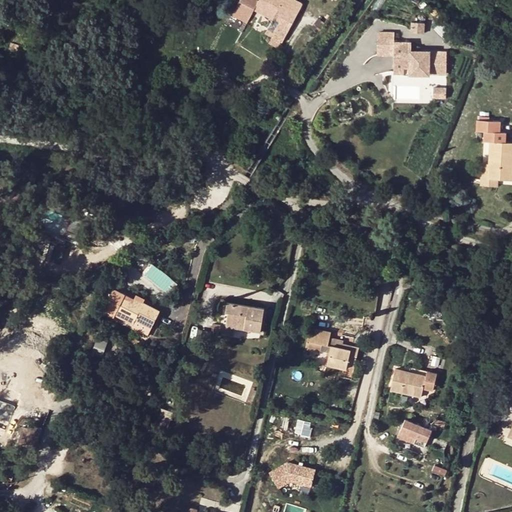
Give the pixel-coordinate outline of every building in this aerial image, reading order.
[(276,17),(269,32),(285,41),(305,2),(300,0),(241,0),(235,13),(251,21),(258,8),(260,3),(279,13),(276,17)] [(216,2),(208,3),(210,22),(218,20),(216,2)] [(276,17),(279,13),(260,3),(258,8),(276,17)] [(424,23),(412,22),(411,32),(424,32),(424,23)] [(394,32),(378,32),(377,54),(394,55),(394,72),(404,72),(428,73),(446,73),(447,51),(411,51),(411,42),(394,42),(394,32)] [(18,53),(20,47),(13,44),(10,50),(18,53)] [(446,88),(433,87),(433,97),(446,98),(446,88)] [(478,132),(485,132),(485,142),(490,142),(490,164),(483,164),(483,186),(497,186),(497,180),(511,180),(511,165),(511,160),(511,143),(506,143),(506,133),(500,133),(501,122),(478,121),(478,132)] [(143,303),(135,299),(134,299),(133,302),(124,298),(125,295),(113,290),(102,312),(114,318),(116,316),(133,324),(136,320),(152,328),(160,311),(143,303)] [(229,313),(227,322),(239,324),(240,322),(245,323),(244,329),(261,332),(265,309),(228,303),(226,312),(229,313)] [(148,336),(152,328),(136,320),(133,324),(132,328),(148,336)] [(310,328),(307,340),(321,343),(329,344),(331,331),(310,328)] [(211,340),(212,333),(199,331),(197,340),(210,342),(211,340)] [(129,345),(138,348),(140,343),(132,339),(129,345)] [(342,344),(342,341),(333,339),(332,346),(341,348),(342,344)] [(104,352),(107,343),(96,340),(93,349),(94,349),(92,356),(101,359),(103,352),(104,352)] [(307,340),(306,349),(320,351),(321,343),(307,340)] [(359,348),(342,344),(341,348),(332,346),(328,365),(347,369),(348,363),(356,365),(359,348)] [(396,369),(392,390),(402,393),(421,397),(424,388),(429,389),(433,390),(437,375),(427,372),(426,377),(420,375),(410,373),(396,369)] [(166,397),(162,409),(171,411),(175,400),(166,397)] [(162,409),(156,426),(167,430),(173,412),(171,411),(162,409)] [(300,417),(297,432),(312,435),(315,420),(300,417)] [(420,439),(417,437),(421,426),(406,420),(401,431),(399,437),(417,445),(420,439)] [(76,441),(80,447),(86,443),(82,437),(76,441)] [(86,443),(80,447),(83,452),(89,448),(86,443)] [(278,487),(290,480),(311,486),(315,469),(287,462),(270,473),(278,487)]
